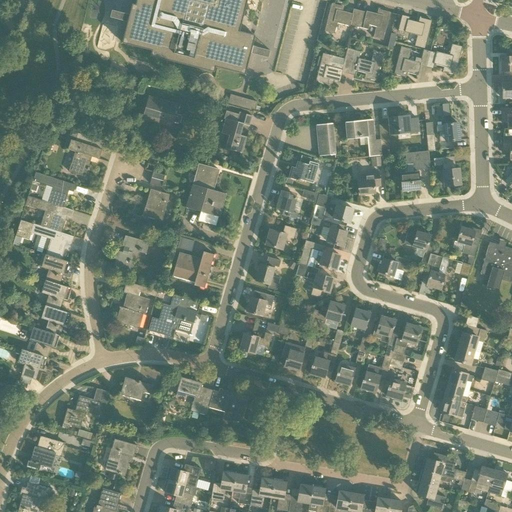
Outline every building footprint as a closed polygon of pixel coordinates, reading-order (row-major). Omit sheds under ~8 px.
[(136,0),(135,5),(132,4),(129,15),(128,22),(127,22),(122,43),(152,51),(151,54),(150,56),(214,72),(215,68),(215,67),(245,75),(247,67),(250,54),(251,53),(252,47),(252,46),(255,36),(255,35),(239,31),(247,0),(136,0)] [(356,26),(360,11),(353,9),(352,14),(341,11),(342,6),(332,4),(324,31),(334,34),(337,23),(350,26),(350,25),(356,26)] [(373,38),(383,40),(390,12),(380,10),(378,14),(366,11),(366,12),(360,11),(356,26),(368,29),(369,25),(376,27),(373,38)] [(414,46),(424,48),(432,21),(421,18),(420,23),(409,20),(409,17),(402,15),(398,31),(405,33),(405,32),(417,35),(414,46)] [(391,34),(388,47),(393,49),(396,35),(391,34)] [(263,48),(255,45),(253,52),(270,57),(273,46),(264,44),(263,48)] [(309,82),(315,46),(304,44),(299,80),(309,82)] [(430,52),(426,67),(433,69),(434,64),(445,67),(444,72),(455,75),(462,47),(452,44),(449,55),(437,52),(436,53),(430,52)] [(416,57),(415,62),(408,60),(411,49),(401,47),(394,74),(405,77),(406,72),(418,76),(420,66),(426,67),(430,52),(424,50),(422,59),(416,57)] [(348,74),(354,50),(347,49),(343,65),(337,64),(331,62),(333,56),(323,54),(322,57),(319,67),(316,81),(326,84),(328,79),(340,82),(342,73),(348,74)] [(377,81),(384,53),(374,51),(371,62),(359,59),(361,52),(354,50),(348,74),(355,76),(356,71),(367,74),(366,79),(377,81)] [(511,51),(508,52),(508,57),(501,57),(501,72),(511,71),(511,51)] [(502,99),(511,98),(511,83),(502,83),(502,99)] [(252,111),(252,110),(255,110),(257,102),(230,95),(228,104),(252,111)] [(152,116),(159,118),(173,123),(178,105),(149,97),(143,119),(151,121),(152,116)] [(508,129),(511,129),(511,108),(502,109),(503,122),(508,121),(508,129)] [(252,116),(239,112),(239,114),(226,111),(224,119),(226,120),(222,133),(229,136),(225,148),(241,153),(246,137),(240,136),(243,124),(249,126),(252,116)] [(390,135),(419,131),(417,118),(409,119),(409,116),(388,118),(390,135)] [(381,140),(375,140),(373,120),(345,122),(347,139),(368,137),(369,156),(382,156),(381,140)] [(446,141),(459,140),(458,131),(459,131),(459,129),(458,129),(458,123),(444,124),(444,125),(436,125),(437,132),(439,132),(440,142),(446,141)] [(319,156),(335,155),(332,124),(316,125),(319,156)] [(435,150),(434,135),(426,135),(428,151),(435,150)] [(510,160),(511,159),(511,137),(503,138),(503,151),(509,151),(510,160)] [(76,152),(69,172),(85,177),(88,170),(89,170),(90,168),(88,168),(92,157),(99,159),(102,150),(71,140),(68,149),(76,152)] [(420,189),(418,170),(430,169),(428,151),(405,154),(406,164),(413,163),(414,172),(400,174),(402,191),(413,190),(413,188),(419,187),(419,189),(420,189)] [(372,167),(381,166),(380,156),(371,157),(372,167)] [(434,166),(442,166),(445,187),(461,185),(459,169),(456,169),(454,157),(433,159),(434,166)] [(310,162),(309,165),(298,162),(296,168),(292,167),(289,178),(299,181),(300,179),(312,183),(317,164),(310,162)] [(226,194),(211,190),(217,169),(199,164),(193,184),(186,207),(188,208),(188,207),(218,217),(221,208),(226,194)] [(73,192),(76,185),(36,172),(33,182),(52,188),(48,202),(64,208),(69,191),(73,192)] [(152,178),(163,181),(165,175),(153,172),(152,178)] [(366,180),(357,180),(359,195),(375,194),(374,184),(380,184),(379,172),(366,173),(366,180)] [(161,187),(163,181),(152,178),(150,184),(161,187)] [(161,221),(169,195),(152,190),(147,208),(145,207),(143,215),(141,215),(141,216),(149,219),(149,218),(162,222),(162,221),(161,221)] [(317,202),(319,194),(304,190),(301,197),(317,202)] [(281,198),(280,198),(277,208),(276,207),(276,208),(284,210),(283,215),(295,218),(296,213),(292,212),(296,197),(288,195),(289,193),(281,191),(283,192),(281,198)] [(337,204),(336,205),(330,203),(332,198),(319,194),(317,202),(316,205),(326,208),(324,216),(341,220),(341,221),(349,224),(353,209),(337,204)] [(64,208),(48,202),(33,198),(28,197),(25,205),(50,213),(45,228),(61,233),(67,216),(71,218),(74,211),(64,208)] [(325,221),(313,217),(311,224),(323,227),(325,221)] [(45,228),(33,224),(21,220),(15,238),(14,244),(19,246),(21,240),(22,237),(29,240),(31,233),(46,238),(41,255),(45,256),(46,255),(61,260),(67,242),(71,244),(74,237),(61,233),(45,228)] [(266,245),(282,250),(284,241),(293,243),(297,229),(285,226),(282,233),(270,230),(266,245)] [(475,231),(469,229),(461,227),(457,242),(464,244),(462,253),(474,257),(479,239),(473,237),(475,231)] [(335,244),(334,245),(342,247),(347,232),(330,228),(326,241),(335,244)] [(404,244),(412,247),(426,251),(431,235),(417,231),(415,236),(407,233),(404,244)] [(114,258),(116,259),(114,267),(122,269),(123,267),(130,269),(133,261),(131,260),(134,247),(139,248),(139,250),(146,252),(145,254),(146,254),(150,243),(152,243),(153,237),(150,236),(148,242),(125,236),(121,250),(119,249),(118,251),(116,250),(114,258)] [(192,240),(180,237),(179,243),(190,246),(192,240)] [(324,269),(325,266),(328,267),(328,268),(336,270),(340,256),(324,251),(325,246),(306,241),(299,264),(311,267),(307,266),(311,254),(317,256),(315,263),(320,264),(319,267),(324,269)] [(511,248),(489,242),(480,274),(489,277),(486,288),(498,291),(501,280),(510,282),(511,275),(511,248)] [(196,279),(194,285),(205,288),(214,255),(203,252),(201,259),(187,254),(186,259),(178,257),(173,275),(183,278),(184,276),(196,279)] [(427,266),(430,254),(425,252),(421,264),(427,266)] [(440,290),(445,275),(438,273),(443,257),(430,254),(427,266),(432,267),(426,286),(440,290)] [(71,263),(61,260),(46,255),(45,256),(41,268),(49,270),(46,280),(60,285),(63,274),(68,275),(71,263)] [(279,268),(281,261),(268,257),(266,266),(260,264),(255,281),(269,285),(268,288),(276,290),(280,278),(272,276),(275,266),(279,268)] [(400,269),(402,266),(406,267),(408,260),(396,257),(395,262),(383,258),(378,272),(394,277),(396,268),(400,269)] [(468,277),(472,266),(462,263),(459,274),(468,277)] [(318,269),(311,267),(299,264),(297,270),(309,273),(317,275),(317,274),(318,269)] [(313,287),(311,295),(320,297),(322,291),(329,293),(333,279),(317,274),(317,275),(313,287)] [(71,288),(60,285),(46,280),(42,293),(49,295),(45,306),(60,310),(63,299),(67,301),(71,288)] [(145,316),(150,300),(138,296),(139,292),(156,296),(157,290),(127,281),(123,292),(127,293),(123,308),(120,307),(119,308),(121,308),(117,321),(140,328),(143,315),(145,316)] [(271,310),(275,296),(255,291),(253,298),(251,297),(247,312),(263,316),(265,308),(271,310)] [(200,303),(191,300),(189,300),(187,306),(188,307),(188,309),(178,306),(177,308),(163,304),(155,332),(170,337),(172,328),(176,329),(179,319),(183,320),(183,321),(185,321),(185,320),(193,323),(192,326),(196,312),(198,312),(200,303)] [(325,322),(326,319),(339,322),(341,314),(342,314),(345,306),(330,302),(327,313),(315,310),(312,319),(325,322)] [(71,314),(60,310),(45,306),(42,318),(49,320),(45,332),(59,336),(63,325),(67,326),(71,314)] [(356,309),(351,326),(364,330),(367,321),(368,322),(370,313),(356,309)] [(381,339),(382,335),(390,337),(392,329),(393,329),(396,320),(381,316),(378,326),(376,325),(373,336),(381,339)] [(476,328),(479,319),(468,316),(465,325),(476,328)] [(267,323),(265,330),(277,333),(279,326),(267,323)] [(391,358),(403,362),(405,355),(404,355),(407,342),(415,344),(417,336),(418,336),(421,328),(407,324),(402,340),(397,339),(391,358)] [(487,331),(476,328),(465,325),(468,326),(465,334),(463,333),(459,347),(474,351),(477,341),(483,342),(487,331)] [(59,336),(45,332),(34,328),(30,341),(37,343),(33,353),(48,358),(51,346),(56,348),(59,336)] [(340,344),(344,331),(338,329),(334,342),(340,344)] [(267,334),(265,340),(244,334),(240,350),(254,354),(257,344),(268,347),(272,335),(267,334)] [(308,334),(305,346),(311,348),(314,336),(308,334)] [(363,337),(360,349),(366,351),(369,339),(363,337)] [(391,358),(397,339),(391,337),(385,357),(391,358)] [(299,371),(305,348),(285,342),(281,357),(286,359),(284,367),(299,371)] [(337,355),(340,344),(334,342),(331,354),(337,355)] [(472,358),(474,351),(459,347),(455,361),(476,367),(478,360),(472,358)] [(48,358),(33,353),(22,349),(18,362),(25,364),(22,375),(36,380),(39,368),(44,370),(48,358)] [(362,363),(366,351),(360,349),(356,361),(362,363)] [(324,378),(331,354),(324,352),(322,360),(315,358),(313,366),(312,366),(310,374),(324,378)] [(389,364),(391,358),(385,357),(382,368),(388,370),(390,364),(389,364)] [(401,368),(403,362),(391,358),(389,364),(390,364),(401,368)] [(350,385),(354,369),(341,365),(338,373),(337,373),(335,381),(350,385)] [(375,393),(382,368),(369,365),(364,381),(363,380),(361,389),(375,393)] [(496,377),(497,375),(498,371),(485,367),(483,373),(496,377)] [(497,375),(510,379),(511,373),(499,369),(498,371),(497,375)] [(472,382),(474,376),(452,370),(448,384),(464,389),(466,380),(472,382)] [(495,382),(496,377),(483,373),(481,379),(495,383),(495,382)] [(508,385),(510,379),(497,375),(496,377),(495,382),(508,385)] [(206,415),(208,407),(213,390),(213,391),(201,388),(203,384),(181,377),(177,390),(184,392),(188,393),(195,395),(190,411),(206,415)] [(138,381),(135,380),(125,378),(120,395),(141,401),(144,392),(151,394),(154,386),(140,382),(141,381),(139,380),(138,381)] [(384,386),(388,387),(386,396),(400,400),(405,383),(392,380),(391,382),(386,381),(384,386)] [(462,396),(464,389),(448,384),(444,397),(466,403),(468,397),(462,396)] [(242,420),(249,397),(242,395),(242,397),(232,394),(233,392),(220,388),(219,392),(213,390),(208,407),(225,412),(223,420),(235,423),(236,419),(242,420)] [(105,404),(106,402),(109,392),(97,389),(93,400),(79,396),(75,411),(67,409),(63,424),(80,429),(84,414),(97,418),(102,403),(105,404)] [(464,409),(466,403),(444,397),(440,411),(455,416),(458,407),(464,409)] [(477,421),(481,408),(475,406),(471,419),(477,421)] [(483,423),(487,410),(481,408),(477,421),(483,423)] [(489,425),(493,411),(487,410),(483,423),(489,425)] [(495,426),(499,413),(493,411),(489,425),(495,426)] [(142,435),(149,432),(146,426),(139,429),(142,435)] [(87,439),(89,432),(79,429),(77,436),(87,439)] [(27,467),(36,470),(39,471),(41,464),(51,467),(55,455),(61,457),(65,443),(40,436),(40,437),(41,437),(38,448),(35,447),(30,461),(28,461),(27,467)] [(92,448),(94,442),(83,439),(81,445),(92,448)] [(112,450),(106,470),(124,475),(130,454),(134,455),(137,445),(115,439),(112,449),(112,450)] [(466,472),(454,469),(457,459),(445,456),(443,463),(427,459),(424,471),(440,475),(451,478),(459,481),(463,482),(464,479),(466,472)] [(168,480),(185,485),(187,478),(198,481),(201,469),(190,466),(188,473),(172,468),(168,480)] [(474,469),(471,481),(468,492),(474,494),(475,489),(488,493),(490,486),(494,470),(481,466),(480,471),(474,469)] [(494,470),(490,486),(488,493),(501,496),(503,490),(507,474),(494,470)] [(451,478),(440,475),(424,471),(420,483),(437,487),(438,480),(449,483),(451,478)] [(233,491),(235,474),(223,472),(220,488),(213,487),(211,499),(223,501),(225,490),(233,491)] [(252,494),(245,492),(248,476),(235,474),(233,491),(240,492),(238,503),(250,505),(252,494)] [(259,495),(252,494),(250,505),(262,507),(263,496),(271,497),(274,480),(261,478),(259,495)] [(461,490),(468,492),(471,481),(464,479),(463,482),(459,481),(458,485),(462,486),(461,490)] [(168,480),(166,489),(165,492),(181,497),(179,503),(190,507),(193,496),(183,493),(185,485),(168,480)] [(283,499),(284,494),(286,483),(274,480),(271,497),(278,498),(277,509),(288,511),(290,500),(283,499)] [(51,491),(52,489),(28,482),(24,494),(23,494),(19,508),(31,511),(38,511),(42,501),(48,502),(48,500),(51,491)] [(434,495),(437,487),(420,483),(417,495),(433,499),(431,507),(442,510),(445,498),(434,495)] [(297,501),(290,500),(288,511),(292,511),(300,511),(302,502),(310,504),(312,487),(300,485),(297,501)] [(315,511),(327,511),(329,506),(322,505),(325,489),(312,487),(310,504),(317,505),(315,511)] [(68,496),(75,497),(76,491),(70,489),(68,496)] [(117,509),(121,494),(103,489),(99,503),(96,503),(93,511),(117,511),(118,510),(117,509)] [(336,508),(329,506),(327,511),(340,511),(341,509),(348,510),(351,493),(339,491),(336,508)] [(361,511),(363,495),(351,493),(348,510),(348,511),(361,511)] [(374,511),(387,511),(390,500),(377,498),(374,511)] [(483,507),(487,508),(499,511),(500,506),(488,503),(489,500),(485,499),(483,507)] [(400,511),(402,502),(390,500),(387,511),(416,511),(413,505),(408,508),(407,511),(400,511)] [(161,506),(159,511),(188,511),(190,507),(179,503),(177,510),(161,506)]
